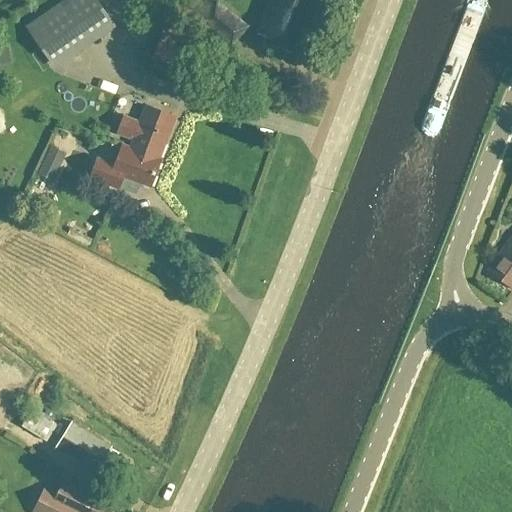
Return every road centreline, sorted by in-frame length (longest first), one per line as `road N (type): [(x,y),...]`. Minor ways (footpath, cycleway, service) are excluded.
road 1 (unclassified): [(181,511),(267,322),(390,0)]
road 2 (tertiary): [(351,511),(423,338),(458,317)]
road 3 (tertiary): [(458,317),(456,255),(511,107)]
